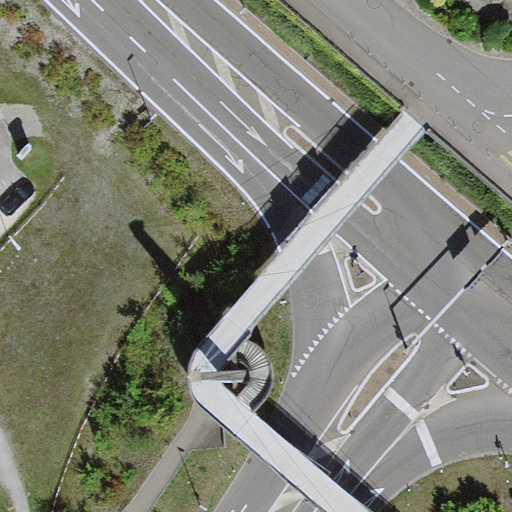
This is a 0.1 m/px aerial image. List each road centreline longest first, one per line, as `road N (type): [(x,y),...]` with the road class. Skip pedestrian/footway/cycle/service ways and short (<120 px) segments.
road 1 (primary): [(330,155),(340,312),(333,443)]
road 2 (primary): [(160,0),(330,155)]
road 3 (residential): [(345,0),(508,140)]
road 4 (secondary): [(467,279),(333,443)]
road 5 (primary): [(330,155),(467,279)]
road 6 (primary): [(333,443),(511,402)]
